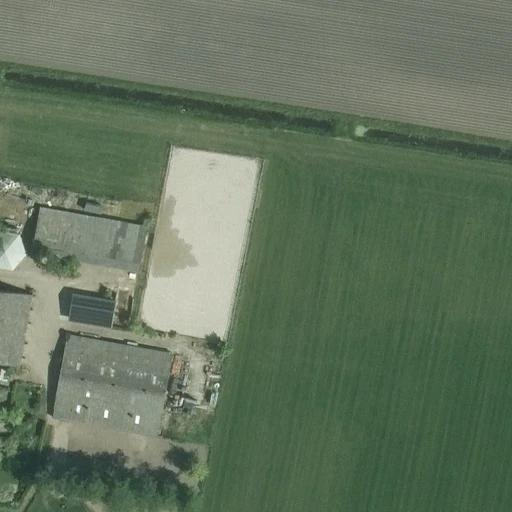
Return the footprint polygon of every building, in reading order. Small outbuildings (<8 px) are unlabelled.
[(137,270),(144,227),(40,208),(32,251),(137,270)] [(0,261),(2,266),(32,254),(22,229),(0,237),(0,261)] [(0,363),(17,366),(30,295),(0,289),(0,363)] [(110,324),(114,302),(75,296),(72,318),(110,324)] [(155,434),(170,353),(67,334),(52,415),(155,434)]
